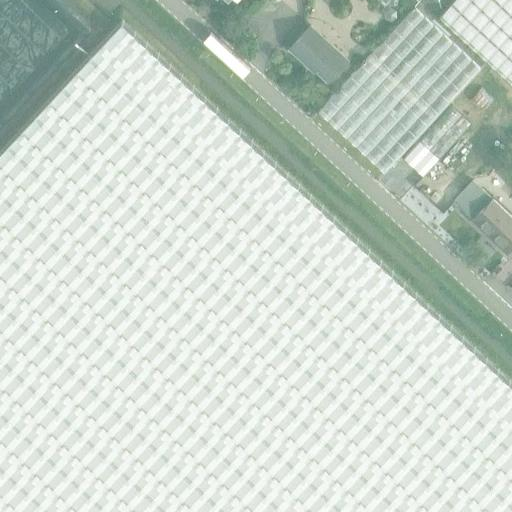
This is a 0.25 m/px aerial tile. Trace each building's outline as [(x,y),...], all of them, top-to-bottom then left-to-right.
[(511,0),(451,0),(440,13),(436,17),(511,85),(511,0)] [(384,172),(481,66),(417,7),(367,61),(320,112),(384,172)] [(0,511),(511,511),(511,379),(122,14),(0,147),(0,511)] [(328,80),(347,59),(310,25),(289,48),(314,71),(316,69),(328,80)] [(483,88),(469,103),(482,115),(496,101),(483,88)] [(423,176),(471,123),(451,106),(403,158),(423,176)] [(473,182),(456,200),(473,216),(470,220),(506,253),(511,246),(511,211),(493,194),(490,197),(473,182)]
